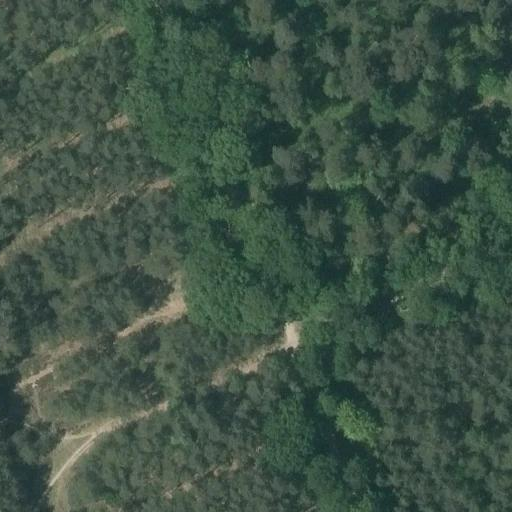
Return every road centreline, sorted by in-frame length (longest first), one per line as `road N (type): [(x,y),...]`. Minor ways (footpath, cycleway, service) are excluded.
road 1 (track): [(287,350),(150,0)]
road 2 (track): [(287,350),(307,332),(511,249)]
road 3 (track): [(351,511),(287,350)]
